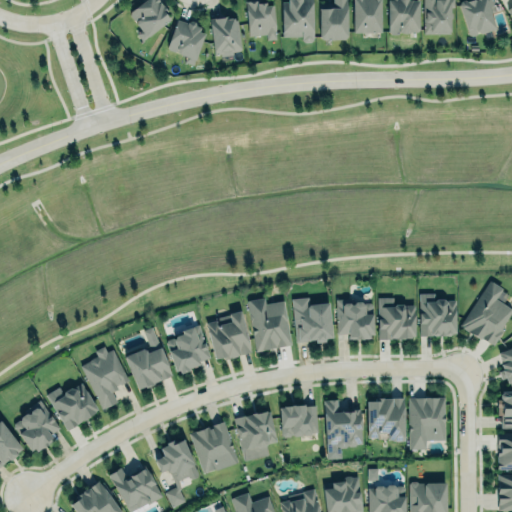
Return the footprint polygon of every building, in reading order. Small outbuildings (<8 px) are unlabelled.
[(142,0),(157,0),(163,7),(161,8),(168,18),(141,39),(135,32),(140,29),(135,22),(135,19),(133,19),(127,12),(142,0)] [(245,0),(257,0),(258,2),(264,1),(265,4),(272,4),(275,38),(266,39),(265,33),(248,35),(245,0)] [(280,0),(281,36),(301,36),(301,42),(312,42),(311,0),(280,0)] [(319,2),(333,2),(333,0),(346,0),(347,34),(344,38),(322,38),(319,36),(319,2)] [(380,32),(379,0),(351,0),(352,32),(380,32)] [(387,0),(387,29),(390,33),(397,33),(397,31),(400,31),(400,32),(408,32),(410,31),(416,31),(418,28),(418,0),(387,0)] [(423,0),(423,32),(449,32),(449,18),(451,16),(451,13),(449,11),(449,6),(453,6),(452,0),(423,0)] [(495,28),(490,13),(495,11),(491,0),(464,0),(458,2),(468,36),(495,28)] [(511,0),(511,16),(501,0),(511,0)] [(208,17),(213,17),(223,16),(223,15),(225,15),(226,17),(233,16),(233,19),(236,18),(240,47),(239,49),(231,50),(232,53),(219,55),(219,53),(213,54),(208,17)] [(176,18),(166,45),(167,48),(185,56),(183,61),(192,64),(203,32),(198,30),(199,26),(194,24),(194,21),(190,19),(187,21),(187,22),(176,18)] [(459,324),(480,338),(481,337),(493,345),(505,327),(502,324),(511,309),(495,298),(502,288),(489,279),(459,324)] [(417,292),(433,292),(433,300),(435,298),(443,298),(444,299),(454,298),(455,332),(451,332),(451,333),(450,333),(449,335),(433,335),(432,333),(432,335),(418,335),(417,292)] [(377,296),(377,338),(390,338),(390,337),(396,336),(397,337),(411,337),(410,335),(414,335),(413,304),(403,304),(402,303),(392,303),(392,296),(377,296)] [(246,300),(254,350),(290,345),(283,300),(264,303),(263,297),(246,300)] [(328,302),(308,304),(307,297),(291,298),(294,341),(330,339),(328,302)] [(372,301),(335,301),(335,333),(347,333),(347,338),(372,338),(372,301)] [(205,322),(215,319),(214,317),(228,313),(228,312),(239,309),(250,350),(223,358),(222,356),(214,357),(205,322)] [(181,329),(197,323),(209,356),(197,360),(199,363),(187,367),(188,369),(180,372),(178,369),(175,370),(165,341),(166,339),(172,337),(174,338),(175,335),(181,332),(181,329)] [(136,388),(144,385),(144,387),(153,383),(153,381),(171,374),(159,346),(150,325),(142,329),(150,350),(146,352),(145,349),(141,347),(122,355),(136,388)] [(111,348),(127,379),(120,383),(119,382),(115,384),(117,388),(111,391),(116,401),(101,409),(79,365),(89,360),(90,358),(96,355),(93,350),(102,345),(106,351),(111,348)] [(511,345),(497,351),(500,361),(499,362),(501,368),(497,370),(500,378),(505,377),(507,382),(508,381),(510,386),(511,385),(511,345)] [(65,429),(97,411),(80,382),(61,392),(58,386),(45,393),(65,429)] [(501,391),(511,390),(511,427),(500,427),(500,414),(497,415),(496,398),(499,398),(499,393),(501,391)] [(407,396),(408,448),(424,447),(424,439),(445,439),(444,395),(407,396)] [(374,396),(403,396),(403,440),(391,440),(391,438),(387,438),(387,431),(377,431),(377,436),(367,436),(366,400),(374,400),(374,396)] [(25,412),(23,409),(39,398),(58,427),(49,433),(53,439),(35,451),(34,448),(30,450),(13,426),(13,422),(18,419),(19,419),(20,416),(25,412)] [(322,399),(335,398),(336,410),(359,408),(361,443),(356,443),(355,445),(349,445),(347,443),(344,447),(338,447),(334,442),(326,443),(322,399)] [(279,407),(282,407),(282,405),(293,404),(293,405),(303,404),(303,405),(314,404),(316,431),(311,431),(308,434),(293,435),(291,433),(289,435),(283,435),(281,433),(279,407)] [(232,417),(240,448),(243,448),(244,450),(264,445),(266,443),(276,440),(268,410),(266,411),(265,410),(259,412),(258,410),(250,412),(250,413),(245,415),(245,414),(232,417)] [(0,464),(21,450),(0,419),(0,464)] [(201,473),(236,462),(223,421),(189,431),(201,473)] [(511,431),(511,468),(497,468),(496,431),(511,431)] [(184,500),(178,489),(179,487),(177,479),(187,474),(188,477),(191,478),(194,477),(197,472),(182,438),(175,442),(173,438),(165,442),(166,443),(159,447),(162,454),(159,455),(159,456),(153,459),(159,471),(165,468),(167,471),(169,472),(172,479),(173,479),(175,485),(163,491),(171,506),(184,500)] [(106,474),(119,466),(125,476),(144,465),(161,495),(148,503),(147,501),(128,511),(106,474)] [(367,480),(376,480),(376,468),(367,468),(367,480)] [(511,473),(496,474),(497,509),(511,509),(511,473)] [(325,511),(322,488),(331,487),(330,482),(341,480),(341,478),(344,475),(349,474),(352,476),(356,475),(362,511),(353,511),(352,510),(341,511),(340,511),(339,511),(325,511)] [(77,511),(69,500),(80,493),(78,490),(99,475),(124,510),(121,511),(77,511)] [(406,511),(406,480),(444,479),(444,511),(406,511)] [(367,486),(367,511),(404,511),(404,486),(402,484),(394,484),(392,483),(386,483),(384,486),(382,486),(381,484),(375,484),(373,486),(367,486)] [(313,487),(319,511),(281,511),(278,500),(288,498),(286,494),(313,487)] [(235,511),(273,511),(267,495),(250,501),(246,491),(230,497),(235,511)]
